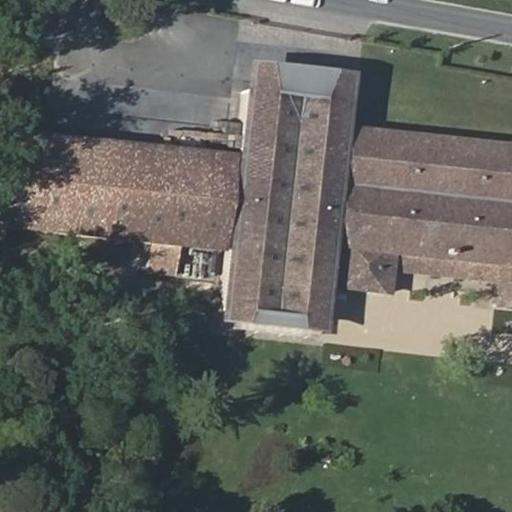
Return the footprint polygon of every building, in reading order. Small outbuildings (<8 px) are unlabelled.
[(511,149),(348,132),(347,141),(307,137),(308,127),(254,121),(245,196),(230,194),(227,220),(242,222),(230,327),(280,333),(285,333),(297,232),(337,236),(336,246),(500,264),(496,307),(511,308),(511,149)] [(177,272),(177,245),(147,245),(147,272),(177,272)] [(184,248),(182,274),(214,276),(216,250),(184,248)] [(281,372),(285,333),(280,333),(230,327),(226,367),(281,372)] [(511,366),(498,364),(480,449),(511,455),(511,366)] [(397,365),(396,381),(427,383),(428,368),(397,365)] [(469,442),(472,408),(386,401),(383,435),(469,442)]
